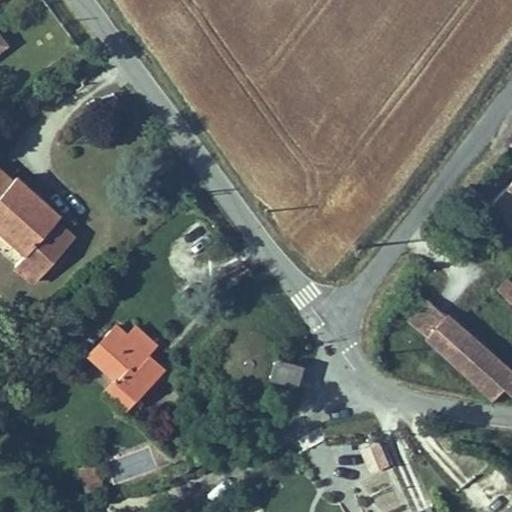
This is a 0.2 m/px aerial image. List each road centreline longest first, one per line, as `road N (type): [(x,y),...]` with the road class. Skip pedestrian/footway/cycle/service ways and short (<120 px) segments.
road 1 (residential): [(86,0),(335,355)]
road 2 (unclassified): [(511,80),(335,355)]
road 3 (residential): [(122,511),(368,393)]
road 4 (residential): [(368,393),(511,416)]
